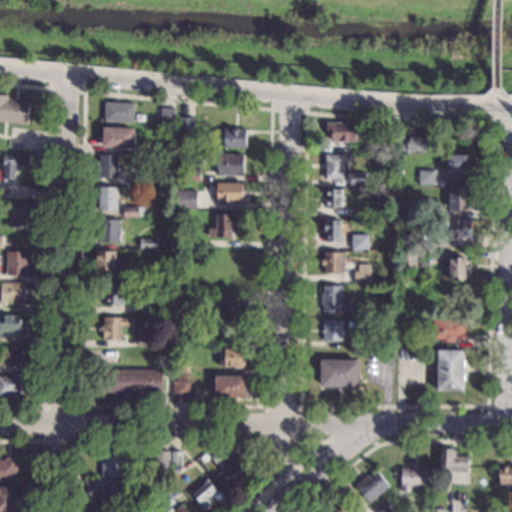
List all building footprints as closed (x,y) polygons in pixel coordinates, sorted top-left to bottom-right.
[(0,95),(9,96),(8,99),(28,101),(25,125),(0,122),(0,95)] [(133,122),(104,122),(105,103),(133,104),(133,122)] [(175,125),(161,125),(161,108),(174,108),(175,108),(175,125)] [(179,117),(194,117),(193,134),(178,134),(179,117)] [(355,142),(330,142),(330,134),(325,133),(325,122),(355,123),(355,142)] [(133,147),(102,146),(102,128),(134,128),(133,147)] [(245,148),(224,148),(223,129),(245,129),(245,148)] [(430,151),(408,151),(408,154),(397,154),(397,133),(431,134),(430,151)] [(218,154),(243,155),(243,176),(216,175),(217,170),(214,170),(215,164),(217,165),(218,154)] [(29,166),(17,166),(18,172),(14,173),(14,180),(4,180),(3,156),(29,155),(29,166)] [(117,178),(98,177),(99,156),(117,156),(117,178)] [(342,158),(344,158),(344,166),(342,166),(342,180),(324,180),(325,167),(322,167),(322,156),(342,156),(342,158)] [(471,174),(444,174),(444,165),(446,165),(446,157),(471,157),(471,174)] [(199,181),(184,181),(184,171),(200,171),(199,181)] [(433,186),(418,185),(418,171),(434,172),(433,186)] [(365,185),(349,185),(349,174),(365,174),(365,185)] [(144,185),(130,185),(130,176),(144,177),(144,185)] [(241,189),(244,190),(244,197),(241,197),(241,203),(224,202),(224,205),(216,205),(216,183),(241,183),(241,189)] [(115,211),(98,211),(99,200),(96,199),(96,194),(99,194),(99,188),(116,188),(115,211)] [(342,207),(324,207),(325,189),(342,190),(342,207)] [(469,199),(467,199),(467,211),(457,211),(457,213),(448,213),(448,190),(469,189),(469,199)] [(197,192),(196,210),(177,208),(179,190),(197,192)] [(415,219),(399,218),(399,200),(416,200),(415,219)] [(31,225),(10,225),(10,203),(32,204),(31,225)] [(143,218),(122,218),(123,206),(143,207),(143,218)] [(365,216),(350,216),(350,208),(365,208),(365,216)] [(233,230),(230,230),(230,238),(208,238),(208,229),(216,229),(216,215),(234,215),(233,230)] [(471,220),(470,239),(455,238),(455,241),(443,240),(443,227),(447,227),(447,219),(471,220)] [(119,244),(99,243),(100,220),(119,221),(119,244)] [(341,242),(323,242),(323,221),(341,221),(341,242)] [(366,251),(350,251),(350,242),(347,242),(347,239),(351,239),(351,234),(366,235),(366,251)] [(414,250),(399,249),(400,236),(415,236),(414,250)] [(154,250),(138,250),(139,240),(154,240),(154,250)] [(114,252),(113,269),(112,269),(112,273),(109,273),(109,271),(96,270),(96,251),(114,252)] [(26,276),(21,276),(21,278),(12,278),(12,275),(6,275),(6,252),(27,252),(26,276)] [(229,253),(229,263),(227,263),(227,267),(235,267),(235,293),(213,293),(213,275),(211,275),(211,268),(213,268),(213,266),(217,266),(217,264),(211,264),(211,252),(229,253)] [(341,273),(323,273),(323,266),(320,266),(321,261),(324,261),(324,253),(341,253),(341,273)] [(415,269),(398,269),(398,253),(415,254),(415,269)] [(465,271),(470,271),(470,281),(449,281),(449,274),(444,274),(444,267),(449,267),(449,259),(465,259),(465,271)] [(368,283),(353,283),(354,273),(358,273),(359,265),(369,266),(368,283)] [(24,284),(24,290),(27,290),(26,293),(24,293),(23,304),(0,302),(0,288),(1,288),(2,283),(24,284)] [(134,285),(133,298),(122,298),(122,306),(104,305),(104,299),(100,298),(101,294),(103,294),(103,283),(134,285)] [(340,301),(349,301),(349,312),(323,312),(323,305),(320,305),(320,295),(322,295),(322,287),(340,287),(340,301)] [(188,314),(175,313),(175,300),(188,300),(188,314)] [(223,305),(229,305),(230,307),(234,307),(234,316),(229,316),(229,323),(211,323),(211,305),(213,305),(213,300),(223,300),(223,305)] [(152,313),(136,313),(136,303),(152,303),(152,313)] [(19,331),(1,331),(1,334),(0,334),(0,317),(19,317),(19,331)] [(131,318),(131,328),(121,328),(120,335),(122,335),(122,340),(120,340),(120,342),(102,341),(102,332),(98,332),(98,327),(102,327),(103,317),(131,318)] [(464,339),(454,339),(454,343),(442,343),(442,339),(432,339),(432,319),(465,319),(464,339)] [(340,322),(339,330),(343,330),(343,336),(340,336),(340,341),(322,340),(322,333),(320,333),(320,329),(323,329),(323,321),(340,322)] [(152,345),(137,345),(137,336),(153,336),(152,345)] [(21,363),(17,363),(17,365),(0,365),(0,348),(21,349),(21,363)] [(246,359),(243,359),(243,366),(241,366),(241,369),(233,369),(233,367),(219,367),(219,356),(217,356),(217,353),(224,353),(224,349),(246,350),(246,359)] [(461,392),(436,391),(437,351),(462,352),(461,392)] [(357,387),(320,386),(321,361),(358,362),(357,387)] [(188,374),(175,374),(175,366),(188,366),(188,374)] [(160,395),(139,395),(139,398),(122,398),(122,394),(101,394),(101,370),(161,371),(160,395)] [(19,395),(12,395),(12,398),(5,398),(5,397),(0,397),(0,377),(19,377),(19,395)] [(245,398),(237,398),(237,399),(224,399),(224,397),(215,398),(215,377),(245,377),(245,398)] [(189,399),(171,398),(171,381),(189,382),(189,399)] [(223,447),(228,454),(222,458),(228,466),(235,460),(247,476),(242,480),(244,483),(238,487),(236,485),(231,489),(218,474),(220,473),(208,458),(223,447)] [(454,457),(466,457),(466,471),(453,471),(453,474),(448,474),(448,472),(438,471),(439,449),(454,449),(454,457)] [(181,466),(171,466),(170,452),(180,451),(181,466)] [(123,476),(100,477),(100,452),(123,452),(123,476)] [(168,467),(154,467),(153,452),(168,452),(168,467)] [(15,481),(0,481),(0,461),(5,461),(5,459),(15,459),(15,481)] [(418,469),(424,469),(424,488),(409,488),(409,493),(401,493),(401,469),(411,469),(411,466),(418,466),(418,469)] [(511,487),(502,486),(502,484),(498,484),(498,467),(511,467),(511,487)] [(388,487),(369,504),(354,487),(366,476),(368,479),(376,472),(388,487)] [(218,493),(213,498),(215,500),(203,510),(192,495),(203,486),(199,482),(205,477),(218,493)] [(179,492),(170,499),(161,488),(169,480),(179,492)] [(147,492),(132,492),(132,482),(147,481),(147,492)] [(118,507),(99,507),(99,491),(101,491),(101,486),(118,486),(118,507)] [(0,511),(0,487),(15,488),(14,497),(17,498),(17,503),(14,503),(14,511),(0,511)] [(394,510),(391,511),(376,511),(373,508),(385,499),(394,510)] [(147,511),(134,511),(132,510),(140,503),(147,511)]
